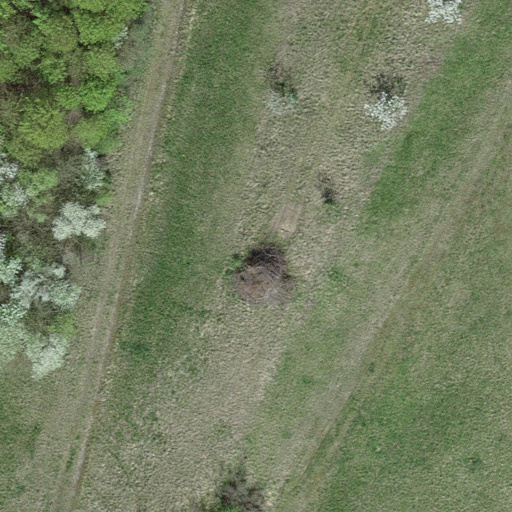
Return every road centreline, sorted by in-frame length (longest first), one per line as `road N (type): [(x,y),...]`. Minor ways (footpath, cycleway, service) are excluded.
road 1 (track): [(174,0),(60,511)]
road 2 (track): [(511,118),(281,511)]
